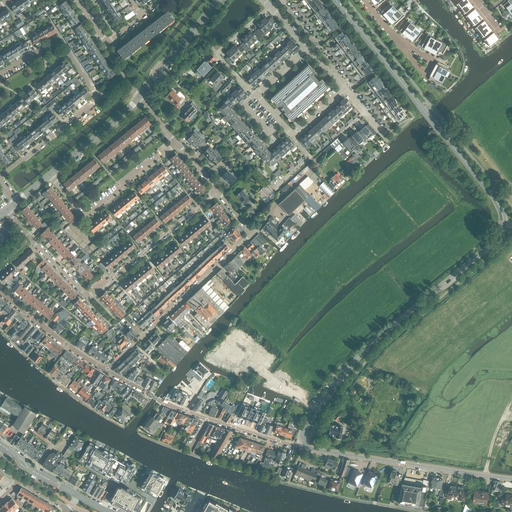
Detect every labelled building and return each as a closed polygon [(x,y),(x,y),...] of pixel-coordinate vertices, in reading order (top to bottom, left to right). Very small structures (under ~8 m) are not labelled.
[(21,0),(19,0),(16,3),(20,9),(24,7),(25,9),(27,8),(26,6),(25,6),(21,0)] [(105,0),(100,4),(104,9),(110,4),(112,3),(110,0),(105,0)] [(313,0),(308,4),(312,8),(320,2),(319,0),(318,0),(317,0),(313,0)] [(453,0),(454,1),(459,8),(460,9),(469,2),(468,0),(467,0),(453,0)] [(60,8),(62,11),(69,6),(66,1),(62,4),(61,3),(55,7),(57,10),(60,8)] [(312,8),(316,13),(323,7),(321,5),(322,4),(320,2),(312,8)] [(469,2),(460,9),(464,14),(464,15),(474,8),(473,7),(469,2)] [(20,9),(16,3),(11,6),(15,13),(20,9)] [(104,9),(107,14),(114,9),(110,4),(104,9)] [(381,12),(388,19),(396,11),(390,4),(381,12)] [(62,11),(66,16),(72,11),(69,6),(62,11)] [(124,9),(128,15),(132,11),(129,6),(124,9)] [(314,15),(317,19),(327,12),(326,10),(325,10),(323,7),(316,13),(314,15)] [(474,8),(464,15),(468,20),(469,21),(478,14),(478,13),(474,8)] [(7,9),(1,13),(6,19),(11,15),(7,9)] [(107,14),(111,19),(117,14),(114,9),(107,14)] [(396,11),(388,19),(394,26),(404,16),(398,9),(396,11)] [(66,16),(69,21),(76,16),(72,11),(66,16)] [(161,16),(155,21),(162,30),(174,20),(167,11),(161,16)] [(323,23),(331,17),(329,14),(327,12),(317,19),(321,24),(323,23)] [(117,14),(111,19),(114,24),(121,19),(117,14)] [(478,14),(469,21),(471,23),(474,27),(483,19),(479,14),(478,14)] [(73,28),(73,27),(76,26),(76,25),(77,25),(76,23),(79,21),(76,16),(69,21),(67,22),(68,24),(70,23),(73,28)] [(264,17),(261,20),(268,29),(276,22),(272,17),(269,20),(266,17),(265,18),(264,17)] [(323,23),(327,27),(335,21),(333,19),(331,17),(323,23)] [(483,19),(474,27),(475,29),(478,33),(488,25),(487,25),(483,20),(483,19)] [(260,28),(256,31),(261,36),(268,29),(261,20),(258,24),(257,25),(260,28)] [(400,31),(407,37),(415,27),(416,26),(408,20),(400,31)] [(148,26),(142,31),(149,40),(162,30),(155,21),(148,26)] [(335,21),(327,27),(325,29),(328,34),(338,26),(336,24),(336,23),(335,21)] [(73,27),(78,34),(84,29),(81,24),(77,27),(76,26),(73,27)] [(52,25),(47,28),(51,35),(57,32),(52,25)] [(488,25),(478,33),(479,34),(483,39),(492,31),(490,29),(488,26),(488,25)] [(415,27),(407,37),(415,42),(422,33),(415,27)] [(47,28),(42,31),(46,38),(51,35),(47,28)] [(78,34),(81,39),(88,34),(84,29),(78,34)] [(42,31),(37,34),(41,41),(46,38),(42,31)] [(136,36),(130,41),(137,49),(149,40),(142,31),(136,36)] [(249,32),(245,35),(253,43),(261,36),(256,31),(253,34),(250,31),(249,32)] [(492,31),(483,39),(484,40),(489,47),(499,39),(496,36),(494,33),(492,31)] [(41,41),(37,34),(35,32),(29,35),(32,41),(33,40),(36,44),(41,41)] [(335,38),(338,43),(347,37),(345,35),(344,35),(342,33),(335,38)] [(81,39),(84,44),(91,39),(88,34),(81,39)] [(428,35),(421,46),(430,51),(436,39),(428,34),(428,35)] [(244,42),(241,45),(245,50),(247,52),(252,49),(249,46),(253,43),(245,35),(244,36),(242,38),(243,38),(242,39),(244,42)] [(336,44),(340,49),(349,42),(347,39),(348,39),(347,37),(338,43),(336,44)] [(290,38),(286,42),(287,44),(294,51),(293,51),(294,52),(298,48),(291,40),(290,38)] [(84,44),(88,49),(95,44),(91,39),(84,44)] [(436,39),(430,51),(438,55),(439,54),(439,53),(441,54),(442,54),(443,54),(448,45),(441,41),(438,40),(438,39),(436,39)] [(26,41),(21,44),(25,51),(30,48),(26,41)] [(137,49),(130,41),(124,46),(117,51),(124,59),(137,49)] [(286,42),(282,45),(290,54),(293,51),(294,51),(287,44),(286,42)] [(340,49),(344,54),(354,46),(352,44),(351,45),(349,42),(340,49)] [(16,47),(20,54),(25,51),(21,44),(20,43),(15,46),(16,47)] [(90,55),(91,54),(98,49),(95,44),(88,49),(87,50),(90,55)] [(233,46),(230,49),(237,57),(245,50),(241,45),(237,48),(235,45),(234,46),(233,46)] [(282,45),(278,49),(286,58),(290,54),(282,45)] [(347,59),(349,57),(356,52),(354,49),(355,48),(354,46),(344,54),(347,59)] [(16,47),(10,50),(14,57),(20,54),(16,47)] [(91,54),(95,59),(101,54),(98,49),(91,54)] [(237,57),(230,49),(227,52),(226,53),(229,56),(225,59),(229,64),(237,57)] [(278,49),(274,53),(282,62),(286,58),(278,49)] [(10,50),(5,53),(9,60),(14,57),(10,50)] [(349,57),(353,62),(361,56),(360,54),(358,55),(356,52),(349,57)] [(5,53),(0,56),(4,63),(9,60),(5,53)] [(270,56),(271,58),(278,65),(282,62),(274,53),(270,56)] [(95,59),(98,64),(105,59),(101,54),(95,59)] [(351,63),(355,68),(364,61),(362,58),(363,58),(361,56),(353,62),(351,63)] [(271,58),(267,62),(274,69),(278,65),(271,58)] [(98,64),(101,69),(108,64),(105,59),(98,64)] [(266,60),(261,64),(270,73),(274,69),(267,62),(266,60)] [(355,68),(358,73),(368,65),(367,63),(366,64),(364,61),(355,68)] [(63,62),(58,67),(63,73),(64,72),(65,74),(72,68),(68,63),(66,65),(63,62)] [(203,76),(203,77),(212,67),(207,62),(206,62),(205,62),(204,63),(203,63),(202,64),(201,65),(200,66),(199,67),(199,68),(198,69),(198,70),(198,71),(198,72),(198,71),(203,76)] [(438,62),(433,70),(444,76),(448,68),(438,62)] [(101,69),(105,74),(111,69),(108,64),(101,69)] [(258,67),(258,68),(266,76),(270,73),(261,64),(258,67)] [(285,112),(284,113),(291,121),(329,87),(322,79),(319,81),(313,75),(316,72),(309,64),(271,99),(278,106),(279,105),(282,108),(281,109),(282,110),(283,109),(285,112)] [(368,65),(358,73),(362,78),(371,71),(369,68),(370,67),(368,65)] [(58,67),(54,71),(59,76),(61,78),(63,77),(61,74),(63,73),(58,67)] [(255,73),(262,80),(266,76),(258,68),(254,71),(255,73)] [(111,69),(105,74),(108,79),(115,74),(111,69)] [(444,76),(433,70),(429,79),(439,84),(444,76)] [(54,71),(49,74),(54,80),(59,76),(54,71)] [(214,84),(212,86),(217,90),(222,84),(219,81),(223,77),(218,72),(216,74),(215,74),(213,76),(214,77),(210,80),(214,84)] [(255,73),(251,76),(258,83),(262,80),(255,73)] [(49,74),(45,78),(50,84),(54,80),(49,74)] [(258,83),(251,76),(247,80),(247,81),(249,84),(250,83),(253,87),(258,83)] [(366,83),(370,88),(380,81),(379,79),(378,80),(375,77),(366,83)] [(45,78),(40,82),(45,88),(47,90),(52,86),(50,84),(45,78)] [(370,88),(374,93),(383,86),(381,84),(382,83),(380,81),(370,88)] [(45,88),(40,82),(36,86),(41,92),(45,88)] [(241,86),(236,90),(243,97),(247,94),(241,86)] [(374,93),(378,98),(388,90),(386,88),(385,89),(383,86),(374,93)] [(85,88),(80,92),(85,98),(90,94),(85,88)] [(32,89),(28,93),(33,99),(37,95),(32,89)] [(173,90),(166,97),(170,101),(171,100),(173,102),(176,105),(179,101),(182,104),(186,99),(183,95),(181,97),(173,90)] [(236,90),(232,94),(239,101),(243,97),(236,90)] [(378,98),(381,103),(390,96),(388,93),(389,92),(388,90),(378,98)] [(80,92),(75,95),(80,102),(85,98),(80,92)] [(28,93),(23,97),(28,103),(33,99),(28,93)] [(232,94),(228,98),(234,105),(239,101),(232,94)] [(75,95),(70,99),(75,106),(80,102),(75,95)] [(381,103),(385,107),(395,100),(393,98),(392,99),(390,96),(381,103)] [(23,97),(18,101),(23,106),(28,103),(23,97)] [(50,102),(48,104),(52,109),(55,108),(52,105),(57,101),(55,98),(50,102)] [(224,102),(225,104),(230,109),(234,105),(228,98),(224,102)] [(70,99),(66,103),(71,109),(75,106),(70,99)] [(340,103),(341,103),(347,110),(352,106),(345,99),(340,103)] [(385,107),(389,112),(397,105),(395,103),(397,102),(395,100),(385,107)] [(18,101),(14,104),(19,110),(23,106),(18,101)] [(185,112),(181,116),(187,122),(189,119),(191,121),(194,118),(192,116),(197,111),(193,107),(195,105),(192,102),(190,104),(192,105),(188,109),(187,108),(184,111),(185,112)] [(66,103),(61,107),(66,113),(71,109),(66,103)] [(341,103),(337,107),(343,114),(347,110),(341,103)] [(14,104),(9,108),(14,114),(17,112),(19,114),(21,112),(19,110),(14,104)] [(220,108),(226,115),(231,110),(230,109),(225,104),(220,108)] [(61,107),(60,105),(58,106),(59,108),(57,111),(62,117),(66,113),(61,107)] [(389,112),(392,117),(402,109),(401,107),(400,108),(397,105),(389,112)] [(337,107),(333,110),(339,117),(343,114),(337,107)] [(9,108),(5,112),(10,118),(14,114),(9,108)] [(402,109),(392,117),(396,122),(405,115),(403,112),(404,111),(402,109)] [(226,123),(228,121),(235,114),(231,110),(226,115),(224,116),(224,117),(222,118),(226,123)] [(333,110),(329,114),(335,121),(339,117),(333,110)] [(5,112),(0,116),(5,122),(10,118),(5,112)] [(53,114),(48,117),(53,124),(58,120),(53,114)] [(228,121),(232,125),(239,119),(235,114),(228,121)] [(329,114),(325,118),(331,125),(335,121),(329,114)] [(48,117),(43,121),(48,128),(53,124),(48,117)] [(145,117),(133,127),(139,134),(151,124),(145,117)] [(325,118),(321,121),(327,128),(331,125),(325,118)] [(232,125),(235,129),(243,123),(239,119),(232,125)] [(43,121),(39,125),(44,131),(48,128),(43,121)] [(321,121),(317,125),(323,132),(327,128),(321,121)] [(33,127),(39,135),(44,131),(39,125),(38,123),(33,127)] [(235,129),(239,133),(246,127),(243,123),(235,129)] [(360,129),(368,139),(368,138),(370,136),(371,136),(372,136),(373,135),(374,135),(375,135),(375,134),(376,133),(377,133),(368,123),(361,130),(360,129)] [(317,125),(313,128),(319,135),(323,132),(317,125)] [(29,131),(28,131),(34,139),(38,136),(38,137),(40,136),(39,135),(33,127),(29,131)] [(133,127),(121,136),(127,143),(139,134),(133,127)] [(242,139),(243,138),(250,131),(246,127),(239,133),(238,135),(242,139)] [(188,141),(191,144),(201,134),(200,133),(200,132),(198,130),(198,131),(197,130),(197,129),(196,128),(193,131),(191,129),(187,133),(190,137),(188,139),(189,140),(188,141)] [(313,128),(309,132),(315,139),(316,139),(319,135),(313,128)] [(351,135),(360,146),(361,145),(359,144),(361,142),(362,142),(363,142),(364,141),(365,141),(366,141),(367,140),(367,139),(368,139),(360,129),(352,136),(351,135)] [(25,136),(30,142),(34,139),(28,131),(24,135),(25,136)] [(243,138),(247,142),(254,135),(250,131),(243,138)] [(309,132),(305,136),(311,143),(312,143),(313,145),(317,141),(316,139),(315,139),(309,132)] [(199,145),(202,148),(206,143),(202,140),(205,137),(202,134),(201,134),(191,144),(194,147),(195,147),(196,147),(199,145)] [(247,142),(251,146),(258,140),(254,135),(247,142)] [(360,146),(351,135),(343,142),(350,150),(352,152),(352,151),(355,149),(356,149),(357,148),(358,147),(359,147),(360,146)] [(25,136),(20,140),(25,146),(28,144),(29,145),(31,144),(30,142),(25,136)] [(121,136),(110,146),(115,153),(127,143),(121,136)] [(311,143),(305,136),(301,139),(305,144),(304,144),(306,147),(307,146),(311,143)] [(287,138),(283,142),(289,149),(291,151),(292,150),(292,151),(296,147),(294,145),(287,138)] [(338,138),(330,145),(338,153),(345,146),(338,138)] [(25,146),(20,140),(16,144),(16,145),(14,147),(18,151),(20,149),(21,150),(22,149),(25,146)] [(251,146),(255,150),(262,144),(258,140),(251,146)] [(283,142),(279,146),(285,153),(289,149),(283,142)] [(203,155),(207,158),(214,151),(206,143),(202,148),(205,151),(203,154),(204,155),(203,155)] [(255,150),(258,155),(266,148),(262,144),(255,150)] [(115,153),(110,146),(104,151),(98,156),(104,163),(115,153)] [(279,146),(275,150),(281,157),(285,153),(279,146)] [(262,159),(264,157),(269,152),(266,148),(258,155),(262,159)] [(275,150),(270,153),(275,159),(277,161),(281,157),(275,150)] [(214,151),(207,158),(210,162),(210,161),(212,162),(214,159),(217,162),(222,158),(214,151)] [(264,157),(270,164),(275,159),(270,153),(269,152),(264,157)] [(5,155),(0,158),(0,161),(2,165),(4,164),(6,166),(12,161),(10,158),(7,154),(5,155)] [(170,159),(174,163),(179,159),(176,154),(170,159)] [(346,166),(351,172),(355,168),(357,170),(360,168),(360,167),(358,165),(361,163),(353,155),(344,164),(346,166)] [(94,159),(82,168),(88,175),(100,166),(94,159)] [(174,163),(177,168),(183,163),(179,159),(174,163)] [(177,168),(181,172),(187,168),(183,163),(177,168)] [(163,166),(158,169),(164,176),(168,172),(163,166)] [(82,168),(70,178),(76,185),(88,175),(82,168)] [(181,172),(185,177),(191,172),(187,168),(181,172)] [(158,169),(154,173),(159,179),(161,181),(165,177),(164,176),(158,169)] [(223,175),(222,177),(230,185),(237,177),(232,172),(231,174),(227,171),(226,172),(225,172),(222,174),(223,175)] [(185,177),(189,181),(195,177),(191,172),(185,177)] [(154,173),(149,177),(155,183),(159,179),(154,173)] [(328,181),(334,188),(337,185),(336,184),(339,182),(339,183),(344,179),(341,176),(338,178),(335,174),(331,178),(331,179),(328,181)] [(312,182),(308,176),(307,176),(299,184),(304,190),(312,182)] [(155,183),(149,177),(145,180),(152,189),(153,190),(157,186),(155,183)] [(189,181),(192,186),(198,181),(195,177),(189,181)] [(76,185),(70,178),(63,183),(69,191),(76,185)] [(145,180),(140,184),(146,190),(148,193),(152,189),(145,180)] [(192,186),(196,190),(202,186),(198,181),(192,186)] [(319,187),(330,197),(335,191),(324,181),(319,187)] [(146,190),(140,184),(136,188),(141,194),(146,190)] [(265,201),(266,203),(276,195),(267,184),(257,193),(265,201)] [(299,185),(295,189),(305,200),(305,199),(316,211),(321,207),(310,195),(309,196),(299,185)] [(202,186),(196,190),(200,195),(206,190),(202,186)] [(44,192),(48,196),(54,192),(50,187),(44,192)] [(305,200),(295,189),(281,201),(278,204),(289,215),(305,200)] [(244,204),(246,206),(252,202),(250,199),(242,190),(236,195),(244,204)] [(48,196),(52,201),(58,196),(54,192),(48,196)] [(134,192),(129,196),(134,202),(137,199),(139,201),(141,200),(134,192)] [(187,194),(183,198),(188,204),(192,201),(187,194)] [(52,201),(56,205),(62,201),(58,196),(52,201)] [(129,196),(125,199),(130,205),(134,202),(129,196)] [(183,198),(178,202),(183,208),(188,204),(183,198)] [(125,199),(120,203),(125,209),(130,205),(125,199)] [(56,205),(59,210),(65,205),(62,201),(56,205)] [(178,202),(174,206),(178,212),(183,208),(178,202)] [(210,207),(214,212),(220,207),(216,202),(210,207)] [(120,203),(116,207),(121,213),(125,209),(120,203)] [(21,210),(25,215),(31,210),(27,205),(21,210)] [(59,210),(63,214),(69,209),(65,205),(59,210)] [(174,206),(169,209),(174,215),(178,212),(174,206)] [(121,213),(116,207),(112,210),(116,216),(121,213)] [(214,212),(218,217),(224,212),(220,207),(214,212)] [(246,212),(250,217),(256,212),(251,207),(246,212)] [(63,214),(67,219),(73,214),(69,209),(63,214)] [(169,209),(165,213),(169,219),(174,215),(169,209)] [(25,215),(29,220),(35,215),(31,210),(25,215)] [(107,211),(102,215),(107,221),(110,219),(112,222),(114,220),(107,211)] [(218,217),(221,221),(227,216),(224,212),(218,217)] [(169,219),(165,213),(160,217),(165,223),(169,219)] [(73,214),(67,219),(71,224),(77,219),(73,214)] [(282,226),(280,229),(284,233),(286,230),(288,230),(291,227),(290,226),(294,222),(298,226),(303,222),(294,214),(290,218),(289,217),(285,222),(281,226),(282,226)] [(29,220),(33,224),(39,219),(35,215),(29,220)] [(102,215),(97,219),(102,225),(103,225),(107,221),(102,215)] [(227,216),(221,221),(225,226),(231,221),(227,216)] [(156,218),(151,222),(156,228),(160,224),(156,218)] [(206,218),(201,222),(206,227),(211,224),(206,218)] [(39,219),(33,224),(36,229),(38,228),(40,231),(47,224),(45,222),(42,224),(39,219)] [(93,223),(98,229),(100,231),(104,227),(103,225),(102,225),(97,219),(93,223)] [(262,228),(269,234),(274,228),(276,226),(271,221),(269,224),(267,222),(262,228)] [(151,222),(146,225),(151,231),(156,228),(151,222)] [(201,222),(197,225),(202,231),(206,227),(201,222)] [(98,229),(93,223),(88,226),(93,232),(98,229)] [(146,225),(142,229),(147,235),(151,231),(146,225)] [(197,225),(192,229),(197,235),(202,231),(197,225)] [(231,231),(238,239),(239,238),(239,239),(241,237),(241,236),(243,234),(241,232),(243,231),(238,225),(235,227),(234,228),(233,227),(230,229),(231,230),(231,231)] [(276,226),(274,228),(269,234),(277,241),(284,233),(280,229),(276,226)] [(41,234),(46,238),(51,232),(47,228),(41,234)] [(142,229),(137,233),(142,239),(147,235),(142,229)] [(192,229),(188,233),(193,238),(197,235),(192,229)] [(227,239),(230,237),(234,242),(235,241),(236,242),(237,240),(237,239),(238,239),(231,231),(227,234),(224,231),(222,233),(225,237),(227,239)] [(46,238),(49,242),(55,236),(51,232),(46,238)] [(142,239),(137,233),(133,236),(138,242),(142,239)] [(188,233),(183,236),(188,242),(193,238),(188,233)] [(258,234),(250,242),(256,247),(259,244),(261,246),(266,241),(259,234),(258,234)] [(49,242),(53,246),(59,240),(55,236),(49,242)] [(188,242),(183,236),(179,240),(184,246),(188,242)] [(219,244),(226,251),(230,248),(227,245),(230,242),(227,239),(225,237),(219,244)] [(53,246),(57,250),(63,244),(59,240),(53,246)] [(131,241),(126,244),(131,250),(136,247),(131,241)] [(250,242),(245,246),(254,255),(257,252),(260,255),(263,252),(257,247),(256,248),(250,242)] [(57,250),(61,254),(67,248),(63,244),(57,250)] [(126,244),(122,248),(127,254),(131,250),(126,244)] [(177,244),(172,248),(177,254),(182,250),(177,244)] [(217,249),(222,255),(226,251),(219,244),(217,245),(219,247),(217,249)] [(87,245),(83,249),(88,254),(93,251),(89,247),(89,246),(87,245)] [(240,251),(247,259),(251,255),(244,247),(240,251)] [(31,248),(25,253),(30,259),(36,253),(31,248)] [(61,254),(65,258),(70,252),(67,248),(61,254)] [(122,248),(117,252),(122,258),(127,254),(122,248)] [(172,248),(168,252),(172,258),(177,254),(172,248)] [(218,258),(222,255),(217,249),(215,251),(213,249),(211,250),(218,258)] [(215,261),(218,258),(211,250),(209,252),(210,253),(209,255),(215,261)] [(65,258),(69,262),(74,256),(70,252),(65,258)] [(117,252),(113,255),(118,261),(122,258),(117,252)] [(168,252),(163,255),(168,261),(172,258),(168,252)] [(25,253),(20,258),(25,264),(30,259),(25,253)] [(113,255),(108,259),(113,265),(118,261),(113,255)] [(159,259),(163,265),(168,261),(163,255),(159,259)] [(204,257),(211,265),(215,261),(209,255),(207,257),(206,256),(204,257)] [(230,260),(228,262),(235,269),(236,271),(243,264),(244,263),(236,255),(234,257),(230,260)] [(69,262),(73,265),(78,260),(80,259),(79,258),(77,259),(74,256),(69,262)] [(113,265),(108,259),(107,258),(106,257),(103,260),(103,261),(104,263),(108,268),(109,269),(113,265)] [(202,262),(207,268),(211,265),(204,257),(202,259),(200,261),(202,262)] [(25,264),(20,258),(14,263),(19,269),(25,264)] [(163,265),(159,259),(154,263),(159,269),(163,265)] [(42,268),(47,263),(43,260),(38,264),(38,265),(36,266),(36,270),(38,272),(42,268)] [(73,265),(76,269),(82,264),(78,260),(73,265)] [(203,272),(207,268),(202,262),(200,264),(199,262),(197,264),(203,272)] [(228,262),(224,267),(230,274),(232,276),(234,275),(232,273),(235,269),(228,262)] [(42,268),(46,273),(51,268),(47,263),(42,268)] [(76,269),(80,273),(86,268),(82,264),(76,269)] [(150,264),(145,268),(150,274),(154,270),(150,264)] [(195,269),(200,275),(204,272),(203,272),(197,264),(195,266),(197,268),(195,269)] [(13,265),(8,269),(13,275),(18,271),(13,265)] [(80,273),(84,277),(90,272),(89,271),(88,270),(89,268),(88,267),(87,266),(87,267),(86,268),(80,273)] [(51,277),(56,272),(51,268),(46,273),(51,277)] [(145,268),(141,271),(145,277),(150,274),(145,268)] [(8,269),(4,273),(9,279),(13,275),(8,269)] [(189,271),(196,279),(200,275),(195,269),(193,271),(191,269),(189,271)] [(221,269),(217,273),(239,297),(239,296),(242,294),(243,292),(245,290),(244,288),(250,282),(241,274),(237,278),(234,275),(232,276),(230,274),(229,273),(227,275),(224,273),(225,273),(221,269)] [(141,271),(136,275),(141,281),(145,277),(141,271)] [(187,276),(193,282),(196,279),(189,271),(188,273),(189,275),(187,276)] [(55,281),(60,277),(56,272),(51,277),(55,281)] [(90,272),(84,277),(88,281),(94,276),(90,272)] [(9,279),(4,273),(0,277),(5,283),(9,279)] [(136,275),(131,279),(136,285),(141,281),(136,275)] [(182,278),(189,285),(193,282),(187,276),(185,279),(183,277),(182,278)] [(59,286),(64,281),(60,277),(55,281),(59,286)] [(180,283),(185,289),(189,285),(182,278),(180,280),(182,282),(180,283)] [(131,279),(127,282),(132,288),(136,285),(131,279)] [(188,300),(186,301),(187,301),(197,313),(194,315),(195,316),(207,329),(208,329),(212,325),(219,317),(220,317),(225,312),(229,307),(210,286),(214,283),(210,279),(205,284),(202,287),(188,300)] [(64,290),(69,286),(64,281),(59,286),(64,290)] [(132,288),(127,282),(122,286),(127,292),(132,288)] [(175,285),(182,292),(185,289),(180,283),(178,285),(177,283),(175,285)] [(15,291),(19,294),(24,288),(20,284),(15,291)] [(165,296),(171,302),(174,299),(167,291),(164,288),(162,286),(162,285),(159,287),(161,289),(162,288),(166,293),(167,295),(165,296)] [(173,290),(178,295),(181,292),(182,292),(175,285),(173,286),(174,288),(173,290)] [(65,292),(68,295),(73,290),(69,286),(64,290),(62,292),(59,295),(60,296),(65,292)] [(19,294),(23,298),(28,291),(24,288),(19,294)] [(73,290),(68,295),(71,298),(66,302),(65,300),(61,304),(64,307),(72,299),(77,295),(73,290)] [(167,291),(174,299),(178,295),(173,290),(171,291),(169,290),(167,291)] [(23,298),(28,301),(33,295),(28,291),(23,298)] [(100,297),(104,301),(110,296),(106,292),(100,297)] [(28,301),(32,305),(37,298),(33,295),(28,301)] [(104,301),(108,305),(114,300),(110,296),(104,301)] [(162,296),(160,298),(167,306),(171,302),(165,296),(163,298),(162,296)] [(32,305),(36,308),(41,302),(37,298),(32,305)] [(74,304),(78,308),(83,303),(79,298),(78,300),(76,298),(72,302),(70,304),(72,306),(74,304)] [(108,305),(112,309),(118,304),(120,302),(116,298),(114,300),(108,305)] [(160,302),(158,304),(163,309),(167,306),(160,298),(158,300),(160,302)] [(186,301),(183,304),(190,310),(191,309),(193,311),(191,313),(195,316),(194,315),(197,313),(187,301),(186,301)] [(36,308),(41,311),(46,305),(41,302),(36,308)] [(112,309),(116,314),(122,308),(124,306),(120,302),(118,304),(112,309)] [(6,315),(12,308),(10,306),(6,303),(5,305),(4,304),(3,306),(4,307),(2,309),(0,311),(0,312),(0,311),(0,314),(1,314),(2,314),(3,313),(6,315)] [(78,308),(82,312),(87,307),(83,303),(78,308)] [(155,303),(153,305),(160,313),(163,309),(158,304),(157,305),(155,303)] [(188,312),(190,310),(183,304),(180,307),(191,319),(193,318),(188,312)] [(41,311),(45,315),(50,309),(49,308),(46,305),(41,311)] [(141,307),(152,319),(155,317),(149,311),(148,312),(142,305),(140,306),(141,307)] [(160,313),(153,305),(151,307),(153,309),(151,310),(156,316),(160,313)] [(82,312),(86,317),(92,311),(87,307),(82,312)] [(143,316),(149,322),(152,319),(141,307),(139,308),(143,313),(142,315),(143,316)] [(190,321),(191,319),(180,307),(177,310),(183,317),(185,315),(190,321)] [(12,321),(19,314),(12,308),(6,315),(6,316),(12,321)] [(122,308),(116,314),(121,318),(126,313),(122,308)] [(50,309),(45,315),(49,318),(54,312),(50,309)] [(55,321),(57,323),(58,324),(64,319),(65,320),(70,314),(64,309),(55,314),(51,319),(55,322),(55,321)] [(181,318),(183,317),(177,310),(173,313),(184,325),(185,325),(187,324),(181,318)] [(86,317),(90,320),(95,315),(92,311),(86,317)] [(135,311),(134,313),(146,325),(149,322),(143,316),(142,318),(135,311)] [(146,325),(134,313),(132,315),(138,321),(137,322),(143,328),(146,325)] [(181,328),(184,325),(173,313),(170,316),(176,323),(181,328)] [(21,323),(25,319),(19,314),(15,318),(21,323)] [(90,320),(94,325),(100,319),(95,315),(90,320)] [(4,330),(5,330),(9,325),(11,323),(12,321),(6,316),(0,323),(0,324),(1,326),(4,323),(3,322),(5,323),(5,322),(8,325),(4,330)] [(169,318),(165,321),(176,331),(177,333),(178,331),(176,328),(174,326),(175,324),(169,318)] [(19,344),(20,343),(19,342),(22,339),(33,326),(29,322),(25,319),(21,323),(19,325),(21,326),(22,327),(20,329),(19,331),(18,331),(13,337),(12,337),(12,338),(19,344)] [(58,324),(57,323),(51,328),(59,334),(63,329),(62,327),(67,322),(65,320),(64,319),(58,324)] [(94,325),(98,329),(104,323),(100,319),(94,325)] [(176,331),(165,321),(162,323),(163,324),(164,325),(163,326),(170,334),(171,333),(173,331),(175,333),(176,334),(177,333),(176,331)] [(104,323),(98,329),(102,333),(108,328),(104,323)] [(130,330),(129,331),(134,337),(137,334),(135,332),(135,330),(132,327),(127,323),(126,324),(128,327),(127,327),(130,330)] [(11,337),(12,337),(13,337),(18,331),(19,331),(20,329),(22,327),(21,326),(19,328),(18,326),(17,325),(14,328),(15,328),(9,334),(9,335),(11,337)] [(24,345),(24,346),(30,339),(38,329),(33,326),(22,339),(19,342),(20,343),(21,343),(24,345)] [(134,337),(129,331),(127,332),(125,330),(124,331),(121,328),(119,330),(122,333),(123,332),(125,334),(124,334),(128,338),(128,337),(131,340),(134,337)] [(38,329),(30,339),(31,341),(33,338),(36,340),(42,333),(38,329)] [(108,331),(106,333),(109,336),(116,344),(120,349),(126,343),(126,344),(127,344),(129,342),(130,341),(124,336),(123,334),(117,339),(113,334),(111,333),(112,332),(110,329),(109,330),(108,331)] [(155,332),(148,339),(153,344),(160,337),(155,332)] [(42,333),(36,340),(37,341),(36,343),(37,344),(45,335),(42,333)] [(169,334),(157,348),(163,353),(171,361),(175,365),(181,359),(181,358),(184,355),(188,352),(191,348),(182,340),(181,341),(179,343),(169,334)] [(41,345),(43,346),(49,338),(46,336),(37,346),(39,348),(41,345)] [(78,341),(75,345),(81,349),(82,350),(88,341),(81,337),(79,340),(78,341)] [(46,346),(48,348),(53,341),(49,338),(43,346),(42,347),(40,350),(45,354),(46,352),(43,349),(44,349),(46,346)] [(22,349),(25,352),(31,345),(32,344),(30,342),(31,341),(30,339),(24,346),(23,348),(22,349)] [(153,344),(148,339),(140,347),(147,353),(148,354),(152,350),(151,348),(153,347),(154,348),(155,347),(153,344)] [(53,341),(48,348),(48,349),(52,351),(50,354),(56,358),(63,349),(53,341)] [(92,354),(93,355),(97,349),(103,343),(102,341),(98,346),(97,345),(95,347),(92,345),(88,352),(92,354)] [(95,356),(98,359),(103,352),(99,349),(100,348),(101,348),(105,344),(103,343),(97,349),(93,355),(95,356)] [(31,345),(25,352),(28,355),(36,346),(34,344),(33,346),(31,345)] [(136,348),(133,351),(140,357),(140,358),(141,359),(143,358),(141,356),(143,354),(138,349),(136,348)] [(42,357),(38,353),(40,351),(37,349),(31,356),(38,362),(42,357)] [(109,354),(103,362),(106,364),(113,356),(115,355),(111,350),(108,353),(109,354)] [(64,362),(65,363),(67,365),(68,365),(69,363),(71,362),(75,357),(66,351),(60,358),(62,360),(62,361),(64,362)] [(133,351),(130,354),(137,360),(139,362),(140,361),(139,359),(140,358),(140,357),(133,351)] [(98,359),(103,362),(109,354),(108,353),(107,355),(103,352),(98,359)] [(161,355),(157,359),(164,366),(168,361),(170,363),(171,361),(163,353),(161,355)] [(130,354),(128,357),(135,363),(134,363),(136,365),(137,363),(136,362),(137,360),(130,354)] [(75,357),(71,362),(72,363),(75,365),(75,366),(80,361),(75,357)] [(128,357),(125,359),(132,365),(132,366),(133,367),(134,366),(133,364),(134,363),(135,363),(128,357)] [(125,359),(122,362),(129,368),(130,370),(132,368),(130,367),(132,366),(132,365),(125,359)] [(75,366),(74,367),(75,368),(73,370),(75,371),(78,367),(81,369),(85,364),(80,361),(75,366)] [(154,366),(149,361),(145,365),(150,370),(154,366)] [(122,362),(118,365),(126,371),(127,370),(129,371),(130,370),(129,368),(122,362)] [(48,371),(53,375),(58,368),(56,366),(58,365),(55,363),(48,371)] [(53,375),(56,378),(66,365),(67,365),(65,363),(63,367),(62,366),(59,370),(58,369),(59,368),(58,368),(53,375)] [(200,363),(194,370),(203,378),(204,376),(207,378),(211,373),(200,363)] [(56,378),(59,380),(64,374),(67,371),(65,370),(67,367),(66,365),(56,378)] [(82,370),(90,377),(91,376),(91,377),(96,371),(95,370),(90,366),(89,366),(87,365),(86,365),(82,370)] [(126,371),(118,365),(114,370),(114,372),(123,376),(127,373),(126,371)] [(125,377),(133,381),(136,375),(137,376),(138,375),(137,374),(139,372),(134,369),(125,377)] [(59,380),(63,383),(71,373),(70,371),(68,373),(66,375),(64,374),(59,380)] [(71,373),(63,383),(66,386),(71,380),(70,379),(72,376),(75,373),(73,371),(72,373),(71,373)] [(90,382),(92,383),(94,385),(96,386),(104,375),(96,371),(91,377),(91,376),(90,377),(91,377),(88,379),(89,380),(88,380),(90,382)] [(98,386),(104,390),(105,388),(111,379),(105,375),(98,386)] [(136,375),(133,381),(141,385),(144,379),(137,376),(136,375)] [(142,386),(147,389),(152,379),(147,377),(142,386)] [(69,386),(73,389),(80,381),(79,379),(77,382),(74,380),(69,386)] [(110,388),(114,390),(118,382),(113,379),(112,380),(109,385),(111,386),(110,388)] [(152,379),(147,389),(152,391),(157,382),(152,379)] [(73,389),(78,393),(83,387),(80,385),(82,382),(80,381),(73,389)] [(114,390),(115,391),(118,388),(122,391),(126,386),(121,383),(118,382),(114,390)] [(78,393),(82,396),(87,390),(86,389),(87,389),(83,386),(83,387),(78,393)] [(115,391),(124,398),(131,389),(126,386),(122,391),(118,388),(115,391)] [(87,390),(82,396),(86,399),(91,393),(88,390),(90,388),(88,387),(87,389),(86,389),(87,390)] [(125,403),(126,402),(127,400),(131,396),(132,395),(135,391),(131,389),(124,398),(126,399),(124,401),(124,402),(124,403),(125,403)] [(219,396),(223,399),(228,392),(223,389),(219,396)] [(97,400),(92,406),(96,409),(101,401),(99,399),(100,397),(100,398),(104,393),(106,394),(107,393),(105,391),(104,390),(102,393),(100,395),(99,395),(98,397),(97,397),(97,398),(96,399),(97,400)] [(148,400),(135,391),(132,395),(135,398),(134,398),(141,404),(143,402),(145,404),(148,400)] [(176,391),(172,400),(177,403),(182,393),(176,391)] [(182,393),(177,403),(183,405),(187,396),(182,393)] [(86,402),(92,406),(97,400),(96,399),(91,395),(86,402)] [(198,395),(189,409),(196,411),(201,403),(204,399),(203,398),(198,395)] [(7,397),(0,407),(0,409),(2,410),(7,414),(9,411),(10,412),(18,417),(13,425),(20,430),(24,433),(24,432),(36,414),(25,406),(24,408),(7,397)] [(97,408),(100,411),(108,400),(107,399),(106,400),(104,399),(97,408)] [(208,415),(216,417),(223,404),(222,404),(217,401),(216,401),(216,402),(217,403),(217,404),(219,405),(218,408),(214,406),(216,403),(214,402),(215,400),(215,399),(209,402),(207,404),(211,405),(208,415)] [(100,411),(104,413),(110,404),(109,403),(110,401),(108,400),(100,411)] [(126,402),(125,403),(122,407),(114,416),(124,423),(131,414),(134,411),(128,406),(129,405),(126,402)] [(221,419),(224,412),(226,407),(224,406),(226,403),(224,402),(223,404),(216,417),(221,419)] [(226,407),(224,412),(227,413),(225,415),(225,417),(226,417),(224,421),(229,422),(235,414),(232,413),(236,407),(233,404),(231,406),(226,403),(224,406),(226,407)] [(110,404),(104,413),(110,418),(117,409),(114,407),(115,405),(113,404),(112,405),(110,404)] [(242,405),(237,416),(243,417),(248,407),(242,405)] [(164,406),(161,410),(164,412),(164,413),(165,414),(164,415),(165,415),(168,417),(172,410),(164,406)] [(248,407),(243,417),(249,419),(253,409),(248,407)] [(253,409),(249,419),(255,421),(259,410),(253,409)] [(168,417),(166,421),(168,422),(172,424),(175,420),(178,412),(177,412),(174,411),(172,410),(168,417)] [(259,410),(255,421),(260,423),(265,412),(259,410)] [(157,412),(153,417),(159,422),(163,416),(164,417),(165,415),(164,415),(165,414),(164,413),(161,412),(160,414),(157,412)] [(172,424),(175,426),(176,423),(179,424),(180,423),(183,424),(185,420),(185,421),(188,416),(178,412),(175,420),(172,424)] [(333,418),(337,421),(342,415),(338,412),(333,418)] [(150,416),(143,426),(150,432),(151,432),(152,433),(156,429),(158,426),(159,425),(161,427),(162,425),(161,423),(159,422),(153,417),(150,416)] [(185,420),(183,424),(186,426),(185,428),(187,429),(186,432),(190,434),(191,432),(199,420),(188,416),(185,421),(185,420)] [(48,426),(44,422),(45,420),(41,417),(34,426),(38,429),(36,432),(41,435),(43,433),(48,426)] [(264,418),(258,431),(264,433),(267,424),(269,420),(264,418)] [(273,426),(272,431),(274,432),(280,434),(282,426),(283,423),(278,422),(277,423),(275,422),(274,426),(273,426)] [(288,428),(285,436),(291,437),(291,436),(292,435),(295,436),(296,432),(296,430),(295,429),(294,429),(294,427),(291,426),(292,423),(289,422),(288,428)] [(4,423),(0,428),(0,432),(3,435),(7,430),(8,431),(10,427),(8,425),(7,426),(4,423)] [(48,426),(43,433),(47,436),(45,438),(50,441),(57,432),(53,428),(54,426),(50,423),(48,426)] [(208,423),(205,430),(209,432),(210,432),(210,433),(214,425),(208,423)] [(267,424),(264,433),(270,435),(272,431),(273,426),(267,424)] [(210,432),(208,436),(212,438),(212,439),(218,441),(225,429),(221,428),(214,425),(210,433),(210,432)] [(336,437),(341,438),(343,427),(331,425),(329,435),(336,436),(336,437)] [(218,441),(209,456),(227,462),(230,456),(221,451),(232,432),(233,432),(225,429),(218,441)] [(199,441),(194,450),(196,452),(201,443),(203,443),(206,438),(205,438),(207,436),(208,437),(208,436),(210,432),(209,432),(205,430),(199,441)] [(20,438),(15,444),(16,445),(17,446),(19,448),(21,445),(26,438),(23,437),(26,433),(24,432),(24,433),(20,438)] [(163,439),(164,440),(165,440),(168,441),(168,442),(169,442),(170,442),(171,443),(174,436),(166,432),(165,434),(164,434),(162,439),(163,439)] [(16,435),(10,443),(14,446),(15,444),(20,438),(16,435)] [(21,445),(19,448),(21,449),(22,449),(23,450),(32,437),(33,436),(31,435),(28,440),(26,438),(21,445)] [(79,452),(85,442),(75,436),(69,445),(79,452)] [(178,446),(182,447),(187,438),(184,436),(178,446)] [(32,437),(23,450),(24,450),(24,451),(26,453),(33,444),(30,443),(33,438),(32,437)] [(236,445),(236,446),(241,448),(246,439),(243,438),(242,439),(240,438),(236,445)] [(241,448),(239,450),(242,452),(241,454),(240,456),(242,457),(250,441),(248,440),(246,439),(241,448)] [(33,444),(26,453),(28,455),(29,454),(30,455),(37,445),(40,441),(40,440),(38,442),(38,441),(36,444),(35,446),(33,444)] [(80,458),(78,462),(121,486),(127,489),(130,491),(135,494),(136,495),(140,497),(141,498),(146,501),(149,502),(152,504),(157,495),(160,490),(162,487),(164,484),(148,475),(148,474),(142,471),(131,465),(127,463),(90,441),(89,443),(81,457),(80,458)] [(250,441),(242,457),(244,458),(247,452),(248,450),(251,451),(255,442),(252,441),(252,442),(250,441)] [(250,453),(249,455),(253,457),(256,453),(260,445),(260,444),(258,444),(258,443),(255,442),(251,451),(250,453)] [(253,457),(250,463),(252,464),(254,461),(256,457),(259,458),(261,454),(265,446),(262,445),(260,444),(260,445),(256,453),(253,457)] [(37,445),(30,455),(32,456),(31,457),(34,458),(41,449),(38,447),(39,446),(37,445)] [(41,449),(34,458),(36,460),(36,459),(38,460),(46,450),(44,448),(43,450),(41,448),(41,449)] [(68,448),(63,455),(65,456),(67,458),(68,458),(72,451),(68,448)] [(260,462),(258,471),(267,474),(272,460),(273,460),(276,452),(267,449),(265,458),(264,463),(260,462)] [(52,471),(60,458),(62,455),(57,452),(55,450),(54,452),(50,453),(42,465),(52,471)] [(276,452),(273,460),(275,461),(282,464),(284,464),(285,460),(284,460),(286,453),(278,451),(278,452),(276,452)] [(325,466),(331,469),(335,461),(328,458),(325,466)] [(339,475),(343,477),(346,469),(347,467),(350,460),(344,459),(339,475)] [(298,466),(295,474),(300,476),(304,465),(304,464),(303,463),(302,467),(301,467),(299,466),(301,462),(300,462),(298,466)] [(61,474),(65,468),(63,467),(64,465),(60,463),(59,465),(58,464),(54,470),(61,474)] [(280,475),(288,478),(292,468),(285,465),(280,475)] [(304,465),(300,476),(304,478),(308,470),(305,469),(306,465),(304,465)] [(65,468),(61,474),(69,479),(73,470),(68,467),(66,469),(65,468)] [(308,470),(304,478),(309,480),(314,468),(312,468),(311,471),(308,470)] [(314,468),(309,480),(314,482),(317,474),(314,472),(316,469),(314,468)] [(360,481),(359,481),(362,473),(354,470),(348,483),(356,487),(357,485),(359,486),(360,481)] [(389,483),(389,484),(392,485),(394,485),(394,484),(399,485),(402,475),(397,473),(397,472),(396,471),(394,470),(392,471),(389,482),(389,483)] [(84,486),(82,489),(90,494),(93,489),(92,488),(94,484),(95,481),(93,479),(96,475),(91,472),(84,486)] [(317,474),(321,476),(318,483),(325,485),(327,480),(323,478),(325,475),(322,474),(318,472),(317,474)] [(363,485),(370,489),(377,475),(369,472),(365,481),(363,485)] [(330,478),(327,488),(338,491),(341,481),(343,478),(341,477),(339,481),(331,478),(330,478)] [(442,489),(443,479),(432,477),(432,482),(431,487),(431,488),(436,489),(436,491),(437,493),(439,493),(439,498),(444,498),(445,491),(442,491),(442,489)] [(99,487),(93,495),(97,497),(104,485),(106,482),(103,480),(103,481),(104,482),(103,484),(102,485),(100,484),(99,486),(99,487)] [(401,494),(400,503),(419,506),(422,506),(425,490),(427,490),(428,480),(424,480),(424,481),(422,488),(403,484),(401,494)] [(490,493),(492,494),(494,490),(500,492),(502,488),(499,487),(501,482),(495,481),(490,493)] [(93,489),(90,494),(93,495),(99,487),(99,486),(100,484),(97,483),(96,485),(94,484),(92,488),(93,489)] [(104,485),(97,497),(100,499),(105,490),(104,489),(106,486),(104,485)] [(452,496),(456,496),(457,486),(450,485),(449,492),(446,491),(445,499),(451,499),(452,496)] [(111,499),(111,500),(112,501),(111,503),(117,506),(118,505),(121,507),(120,508),(121,508),(122,509),(126,511),(126,510),(129,511),(138,511),(141,509),(136,506),(137,505),(137,504),(138,502),(141,498),(140,497),(139,497),(136,495),(135,494),(136,493),(131,490),(130,491),(127,489),(121,486),(120,487),(119,486),(118,487),(117,490),(116,490),(115,491),(113,495),(113,496),(112,499),(111,498),(111,499)] [(457,486),(456,496),(460,497),(459,501),(465,502),(466,494),(463,494),(464,487),(457,486)] [(23,497),(27,490),(22,487),(17,494),(23,497)] [(105,490),(100,499),(103,501),(104,500),(111,489),(109,488),(107,491),(105,490)] [(175,496),(174,499),(179,502),(185,492),(179,488),(178,491),(176,491),(174,495),(175,496)] [(28,501),(32,494),(27,490),(23,497),(28,501)] [(180,502),(179,503),(184,506),(184,505),(185,505),(191,495),(185,492),(179,502),(180,502)] [(474,503),(487,504),(488,493),(475,492),(474,503)] [(33,504),(37,497),(32,494),(28,501),(33,504)] [(511,508),(511,495),(511,496),(511,495),(507,494),(506,496),(503,495),(501,505),(506,505),(506,504),(511,505),(511,508)] [(38,507),(42,500),(37,497),(33,504),(38,507)] [(4,506),(8,511),(13,511),(19,507),(12,499),(8,502),(7,502),(3,506),(4,506)] [(43,510),(48,503),(42,500),(38,507),(43,510)] [(197,511),(235,511),(234,511),(230,509),(229,509),(229,510),(227,509),(227,508),(225,507),(223,506),(221,505),(220,505),(219,504),(218,503),(218,504),(218,503),(216,502),(217,502),(216,502),(216,503),(215,503),(209,500),(210,500),(209,500),(208,502),(204,500),(197,511)] [(48,503),(43,510),(46,511),(49,511),(53,506),(48,503)]
